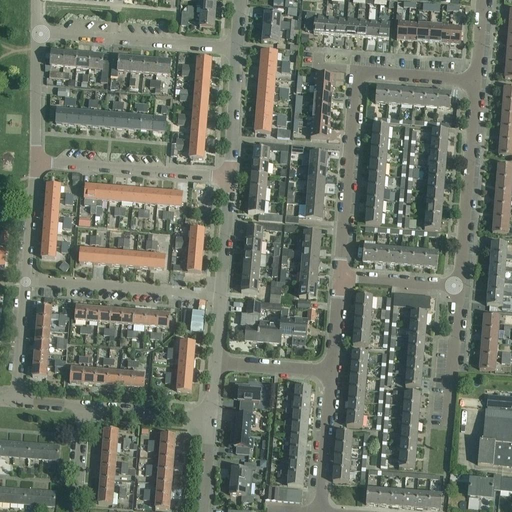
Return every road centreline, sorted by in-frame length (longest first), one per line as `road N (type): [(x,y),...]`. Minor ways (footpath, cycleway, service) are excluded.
road 1 (residential): [(338,276),(355,71),(474,81)]
road 2 (residential): [(458,285),(474,81)]
road 3 (residential): [(36,32),(236,48)]
road 4 (residential): [(220,296),(25,280)]
road 5 (residential): [(35,161),(228,177)]
road 6 (residential): [(319,511),(330,371)]
road 7 (residential): [(448,425),(458,285)]
road 8 (unclassified): [(228,177),(236,48)]
road 9 (residential): [(35,161),(36,32)]
road 10 (residential): [(83,407),(210,419)]
road 11 (residential): [(338,276),(458,285)]
